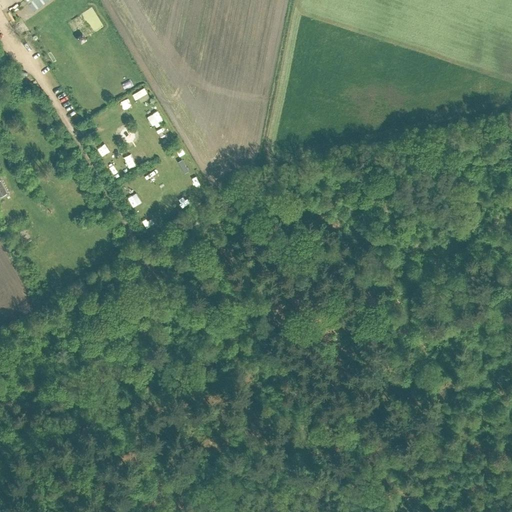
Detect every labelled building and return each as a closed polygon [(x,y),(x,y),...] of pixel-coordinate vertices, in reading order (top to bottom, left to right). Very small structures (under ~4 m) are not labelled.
[(126,96),(115,103),(119,109),(130,102),(126,96)] [(128,111),(131,117),(139,112),(136,107),(128,111)] [(83,134),(76,135),(77,142),(85,141),(83,134)] [(120,141),(125,150),(129,148),(124,139),(120,141)] [(87,150),(88,157),(100,155),(99,148),(87,150)] [(131,166),(136,175),(141,172),(136,164),(131,166)] [(163,175),(173,169),(170,164),(160,170),(163,175)]
